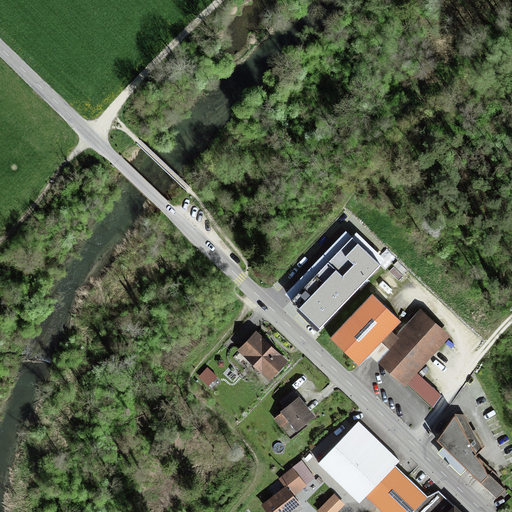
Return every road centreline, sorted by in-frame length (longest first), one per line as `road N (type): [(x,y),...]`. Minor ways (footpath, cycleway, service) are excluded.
road 1 (tertiary): [(0,48),(478,511)]
road 2 (track): [(110,113),(0,240)]
road 3 (track): [(228,0),(110,113)]
